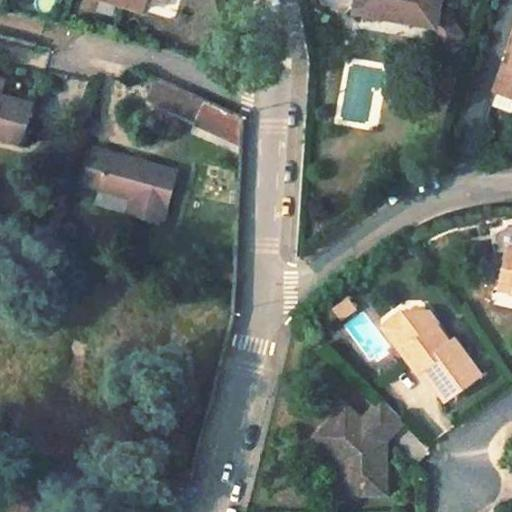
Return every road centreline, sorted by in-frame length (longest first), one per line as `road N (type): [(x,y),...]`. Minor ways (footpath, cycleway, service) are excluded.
road 1 (residential): [(274,104),(142,53),(0,19)]
road 2 (residential): [(263,304),(367,225),(455,181)]
road 3 (unclassified): [(263,304),(207,511)]
road 4 (unclassified): [(274,104),(263,304)]
road 5 (residential): [(455,181),(511,9)]
